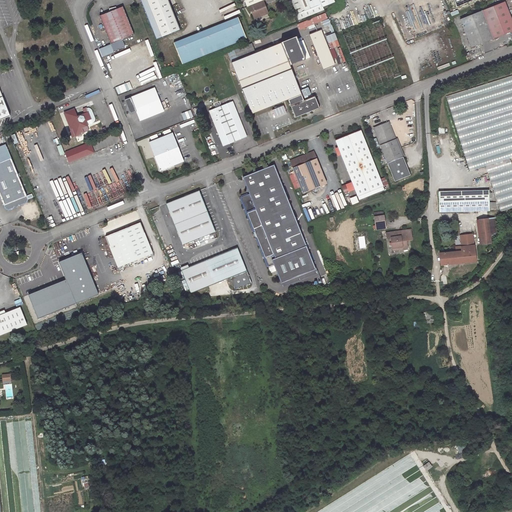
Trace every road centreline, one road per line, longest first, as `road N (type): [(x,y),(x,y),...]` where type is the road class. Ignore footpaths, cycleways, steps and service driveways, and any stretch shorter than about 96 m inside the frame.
road 1 (track): [(0,363),(148,322),(412,297),(441,303),(470,288),(511,242)]
road 2 (unclassified): [(149,196),(427,84)]
road 3 (unclassified): [(441,303),(427,84)]
road 4 (unclassified): [(81,0),(78,12),(149,196)]
road 5 (track): [(441,303),(451,357),(511,480)]
road 6 (track): [(148,322),(163,511)]
road 7 (track): [(24,355),(44,511)]
road 8 (unclassified): [(35,242),(149,196)]
